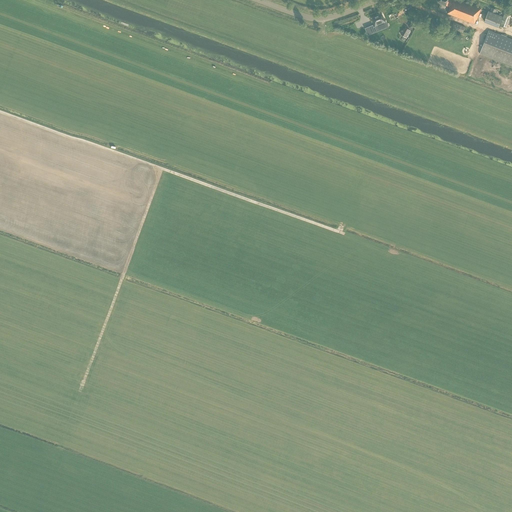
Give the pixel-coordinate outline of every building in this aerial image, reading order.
[(477,20),(481,9),(458,0),(439,0),(438,3),(446,5),(450,7),(447,13),(474,24),(476,20),(477,20)] [(502,24),(509,26),(511,13),(511,12),(505,11),(502,24)] [(502,17),(500,17),(487,12),(484,21),(499,26),(502,17)] [(376,27),(386,23),(382,14),(372,18),(376,27)] [(463,33),(465,27),(454,23),(452,28),(463,33)] [(410,32),(404,29),(401,35),(407,38),(410,32)] [(511,66),(511,39),(489,30),(480,54),(511,66)] [(464,55),(466,56),(467,55),(469,55),(470,53),(470,52),(470,50),(469,49),(468,48),(466,48),(464,48),(463,49),(462,50),(462,52),(462,53),(463,55),(464,55)]
